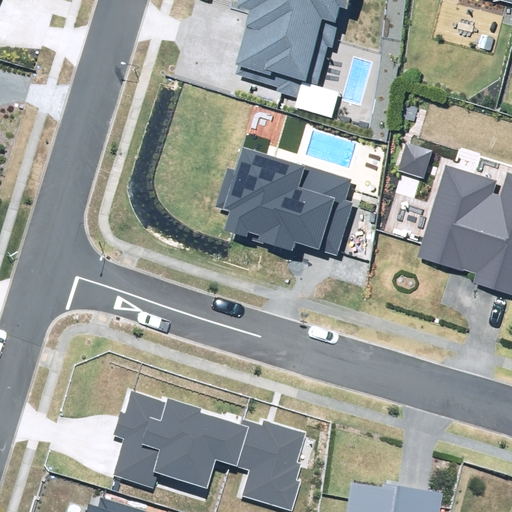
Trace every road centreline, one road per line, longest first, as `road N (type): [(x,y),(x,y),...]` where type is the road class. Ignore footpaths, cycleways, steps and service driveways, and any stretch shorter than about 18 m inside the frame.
road 1 (residential): [(45,259),(511,404)]
road 2 (residential): [(45,259),(123,0)]
road 3 (residential): [(0,407),(45,259)]
